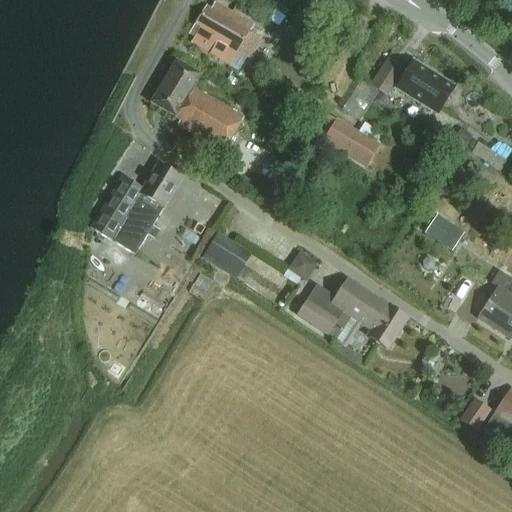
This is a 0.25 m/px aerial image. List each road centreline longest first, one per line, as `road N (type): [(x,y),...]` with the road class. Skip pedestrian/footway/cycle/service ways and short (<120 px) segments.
road 1 (residential): [(511,381),(146,141),(135,98),(189,0)]
road 2 (secondary): [(511,81),(470,42),(402,0)]
